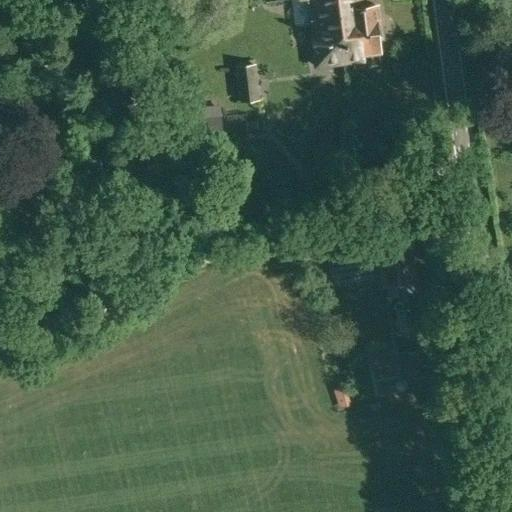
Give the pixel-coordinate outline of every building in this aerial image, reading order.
[(308,0),(309,10),(316,63),(346,59),(364,57),(363,51),(379,49),(378,35),(383,35),(379,2),(365,4),(364,0),(308,0)] [(236,66),(236,70),(239,100),(259,98),(256,64),(236,66)] [(246,131),(257,129),(256,121),(245,122),(246,131)] [(379,250),(384,273),(386,287),(415,282),(407,233),(377,238),(379,250)] [(300,246),(304,260),(326,253),(322,239),(300,246)] [(384,273),(379,250),(345,256),(349,282),(375,278),(374,274),(384,273)] [(325,285),(326,301),(342,300),(341,284),(325,285)]
